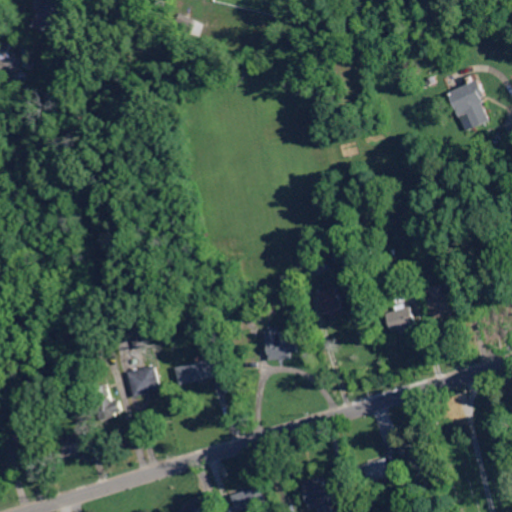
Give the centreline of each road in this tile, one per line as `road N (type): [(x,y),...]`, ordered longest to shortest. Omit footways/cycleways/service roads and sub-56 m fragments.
road 1 (residential): [(29,511),(511,362)]
road 2 (residential): [(460,379),(498,511)]
